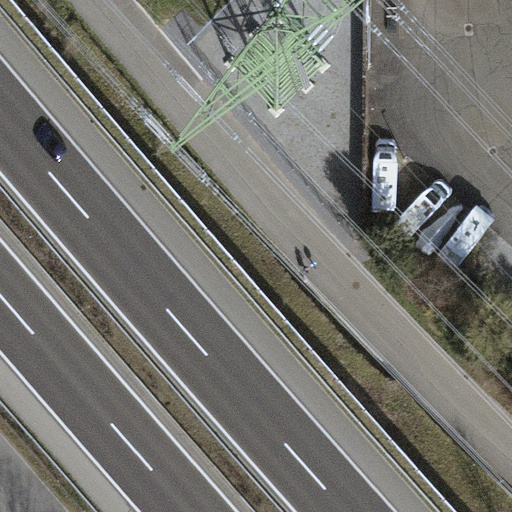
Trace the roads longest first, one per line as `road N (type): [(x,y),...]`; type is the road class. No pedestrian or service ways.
road 1 (unclassified): [(124,0),(511,396)]
road 2 (motorway): [(347,511),(0,111)]
road 3 (motorway): [(0,295),(189,511)]
